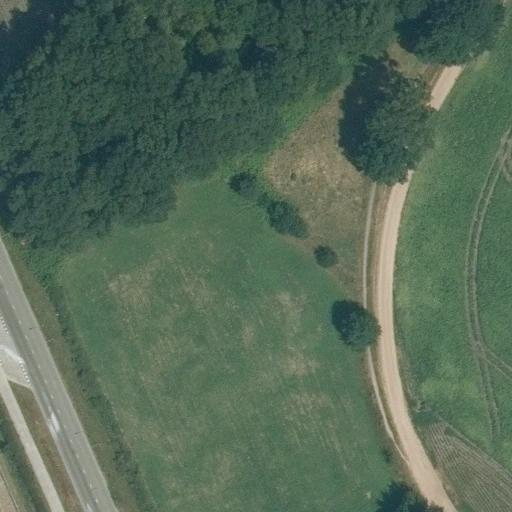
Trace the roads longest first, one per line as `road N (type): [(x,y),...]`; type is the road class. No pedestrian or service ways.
road 1 (track): [(493,0),(414,134),(382,251),(390,391),(434,511)]
road 2 (tertiary): [(102,511),(0,274)]
